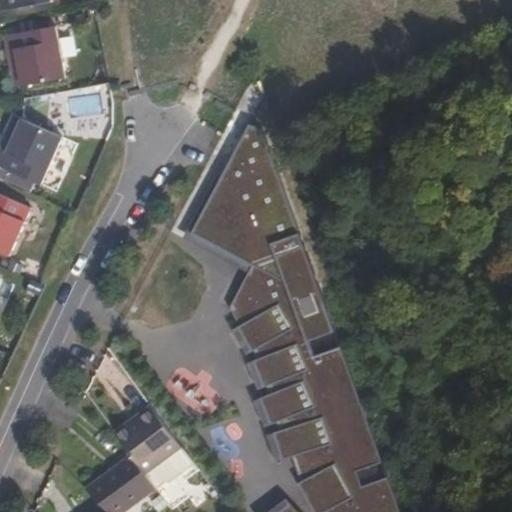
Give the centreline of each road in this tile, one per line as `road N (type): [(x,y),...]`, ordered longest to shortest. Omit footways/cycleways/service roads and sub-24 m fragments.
road 1 (residential): [(0,463),(156,135)]
road 2 (track): [(156,135),(201,81),(239,0)]
